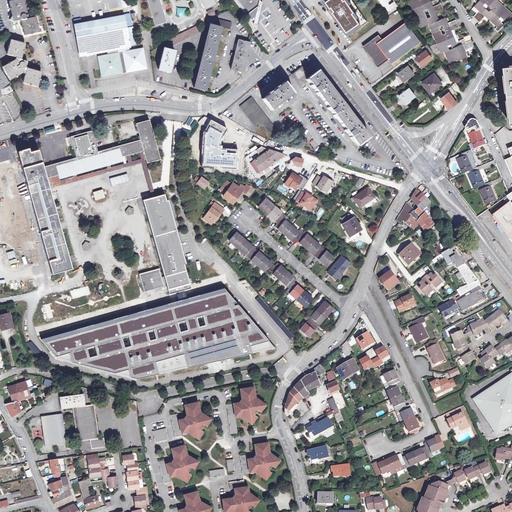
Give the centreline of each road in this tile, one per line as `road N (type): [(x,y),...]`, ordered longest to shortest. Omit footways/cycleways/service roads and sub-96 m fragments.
road 1 (residential): [(208,107),(250,137),(406,189)]
road 2 (residential): [(359,291),(428,424),(425,433),(376,453)]
road 3 (residential): [(367,267),(434,411)]
road 4 (residential): [(147,397),(277,369),(293,376)]
road 5 (residential): [(352,309),(241,216)]
road 6 (residential): [(208,107),(319,32)]
road 7 (secondary): [(511,270),(426,169)]
road 8 (secondary): [(396,131),(319,32)]
road 9 (residential): [(86,108),(208,107)]
road 10 (residential): [(51,511),(30,451),(0,404)]
